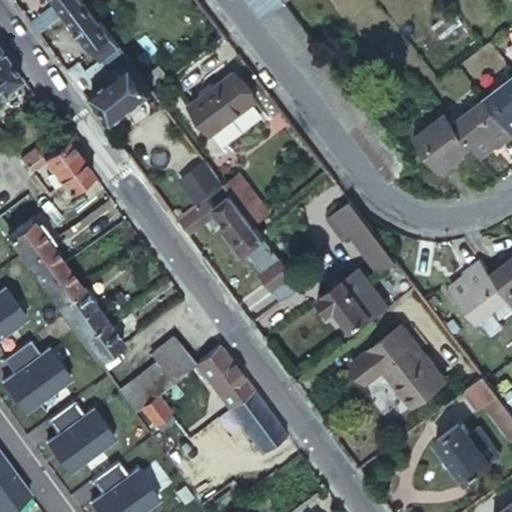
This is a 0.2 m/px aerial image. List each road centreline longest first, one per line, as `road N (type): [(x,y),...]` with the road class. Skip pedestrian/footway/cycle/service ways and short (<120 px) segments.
road 1 (secondary): [(365,511),(0,19)]
road 2 (residential): [(511,195),(468,214),(435,214),(364,185),(222,0)]
